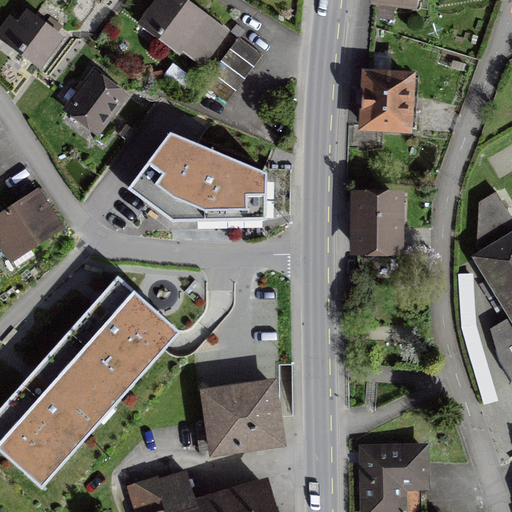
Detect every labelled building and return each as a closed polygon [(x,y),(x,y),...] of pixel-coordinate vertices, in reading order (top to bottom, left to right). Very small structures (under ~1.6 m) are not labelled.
[(190,7),(181,0),(159,0),(146,18),(159,29),(156,33),(179,50),(182,47),(201,63),(224,32),(202,16),(199,20),(187,11),(190,7)] [(8,41),(38,66),(59,38),(45,28),(45,24),(29,12),(8,41)] [(230,49),(253,67),(262,55),(239,37),(230,49)] [(221,61),(244,79),(253,67),(230,49),(221,61)] [(212,73),(235,90),(244,79),(221,61),(212,73)] [(203,84),(226,102),(235,90),(212,73),(203,84)] [(120,100),(112,94),(111,86),(95,74),(87,84),(83,83),(79,85),(78,90),(80,94),(71,105),(85,116),(86,125),(96,132),(120,100)] [(364,126),(406,128),(409,78),(367,75),(366,91),(362,91),(361,110),(365,110),(364,126)] [(172,222),(266,220),(266,174),(170,133),(128,189),(172,222)] [(37,191),(0,214),(0,241),(16,266),(33,255),(30,249),(62,228),(37,191)] [(511,316),(490,329),(499,359),(511,380),(511,379),(511,216),(496,192),(479,202),(476,246),(481,254),(475,257),(511,316)] [(358,249),(395,250),(396,197),(358,196),(358,249)] [(117,277),(48,354),(110,410),(180,332),(117,277)] [(110,410),(48,354),(0,408),(0,450),(41,487),(110,410)] [(271,384),(206,393),(214,450),(279,441),(271,384)] [(364,470),(365,511),(395,511),(395,492),(400,490),(401,485),(424,485),(423,448),(370,449),(370,462),(367,465),(364,470)] [(137,511),(272,511),(264,485),(191,507),(187,495),(192,494),(186,473),(159,481),(158,478),(130,486),(137,511)]
